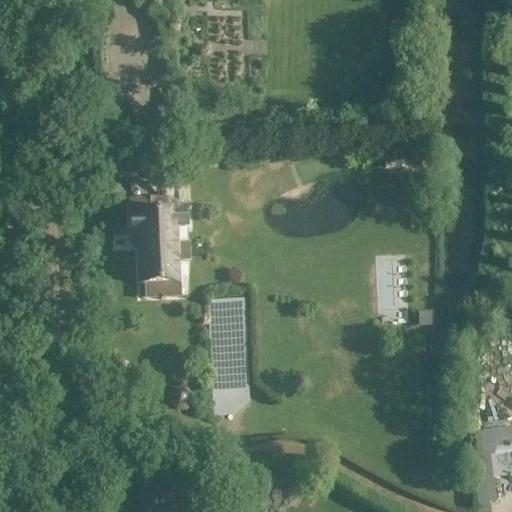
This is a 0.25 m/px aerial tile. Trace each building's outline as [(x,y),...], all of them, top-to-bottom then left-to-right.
[(187,154),(186,142),(136,145),(137,170),(161,168),(162,181),(174,180),(173,154),(187,154)] [(137,239),(139,285),(176,283),(173,228),(187,228),(186,216),(165,217),(165,200),(129,202),(131,239),(137,239)] [(416,325),(430,324),(429,310),(415,311),(416,325)] [(175,391),(169,398),(170,407),(177,412),(185,412),(191,405),(190,396),(184,391),(175,391)] [(511,441),(474,445),(480,511),(499,511),(497,491),(511,490),(511,441)] [(174,511),(175,511),(174,487),(137,489),(138,511),(174,511)]
